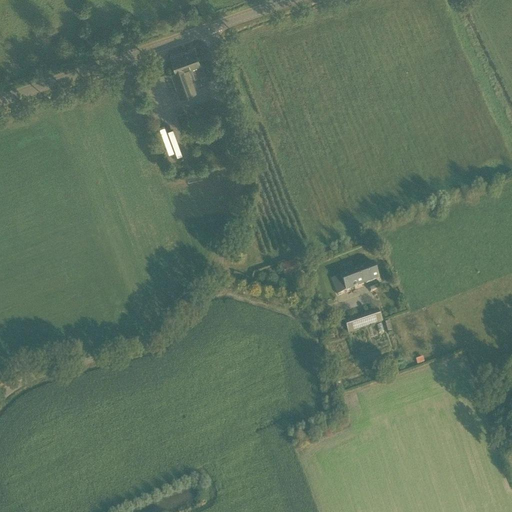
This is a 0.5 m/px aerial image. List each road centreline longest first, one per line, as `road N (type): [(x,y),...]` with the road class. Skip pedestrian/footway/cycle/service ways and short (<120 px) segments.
road 1 (unclassified): [(0,406),(38,375),(148,345),(186,316),(225,262),(247,187),(245,138),(211,29)]
road 2 (tertiary): [(0,100),(211,29)]
